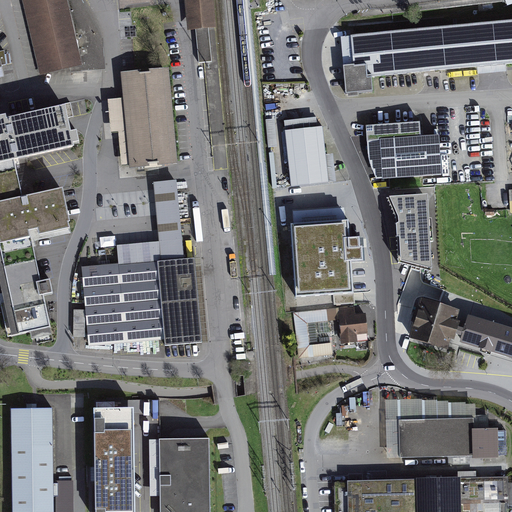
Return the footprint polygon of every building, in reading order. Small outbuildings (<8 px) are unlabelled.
[(25,0),(38,72),(81,65),(70,0),(25,0)] [(185,0),(187,26),(195,26),(198,62),(211,61),(208,25),(213,24),(210,0),(185,0)] [(511,20),(342,34),(346,76),(347,90),(375,88),(374,74),(511,62),(511,20)] [(169,66),(121,71),(123,97),(130,165),(130,167),(178,162),(169,66)] [(123,97),(108,98),(111,132),(118,132),(121,165),(130,165),(123,97)] [(5,112),(0,113),(0,276),(13,333),(31,329),(33,337),(51,333),(49,324),(42,292),(48,291),(54,290),(50,272),(39,274),(32,241),(70,232),(66,218),(69,218),(62,185),(22,194),(14,158),(22,156),(74,144),(73,140),(78,139),(76,128),(70,129),(64,103),(5,116),(5,112)] [(420,119),(365,124),(366,136),(368,160),(376,178),(442,173),(438,133),(421,134),(420,119)] [(275,120),(265,120),(267,146),(277,146),(275,120)] [(314,126),(286,129),(292,186),(327,182),(321,125),(314,126)] [(82,267),(88,345),(165,339),(165,346),(199,343),(193,258),(181,259),(176,182),(155,184),(159,244),(118,247),(119,265),(93,266),(82,267)] [(399,259),(431,268),(430,240),(433,240),(432,216),(428,216),(427,192),(391,194),(400,220),(397,221),(398,234),(400,234),(399,259)] [(292,223),(297,295),(333,292),(334,303),(354,302),(351,259),(364,258),(363,250),(363,244),(359,244),(358,234),(348,235),(347,219),(292,223)] [(460,308),(422,295),(414,318),(407,338),(447,352),(451,339),(455,340),(457,334),(462,335),(465,326),(460,324),(461,319),(456,318),(460,308)] [(337,308),(294,313),(299,357),(332,353),(331,343),(310,346),(308,322),(338,319),(337,308)] [(354,309),(339,310),(342,343),(357,342),(356,334),(367,333),(365,313),(354,314),(354,309)] [(511,328),(472,316),(463,344),(491,353),(493,347),(511,353),(511,328)] [(136,511),(133,406),(94,406),(96,476),(96,511),(136,511)] [(12,413),(13,511),(54,511),(54,500),(58,500),(58,511),(72,511),(72,504),(71,504),(71,486),(59,486),(59,489),(54,489),(53,413),(31,413),(12,413)] [(398,426),(399,457),(477,454),(499,454),(498,426),(473,427),(473,417),(398,419),(398,426)] [(209,511),(208,437),(160,438),(160,511),(209,511)] [(505,474),(349,480),(349,511),(503,511),(503,506),(511,506),(511,482),(506,483),(505,474)]
